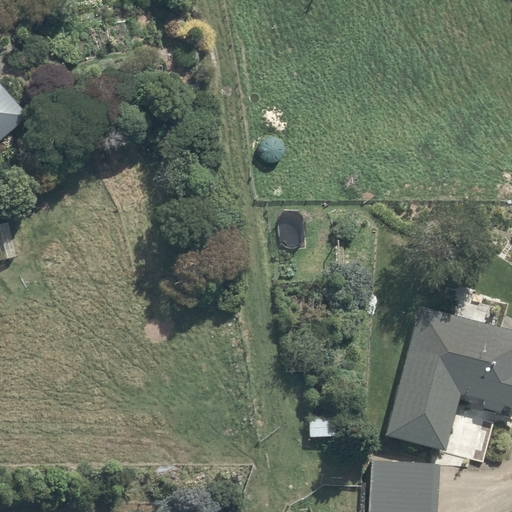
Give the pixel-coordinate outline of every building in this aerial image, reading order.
[(0,83),(0,140),(28,117),(0,83)] [(8,223),(0,224),(0,263),(16,260),(8,223)] [(511,326),(416,306),(387,438),(448,451),(460,398),(511,408),(511,326)] [(314,441),(339,440),(337,386),(312,387),(314,441)] [(438,511),(440,465),(369,464),(368,511),(438,511)] [(245,511),(246,505),(208,503),(207,511),(245,511)]
